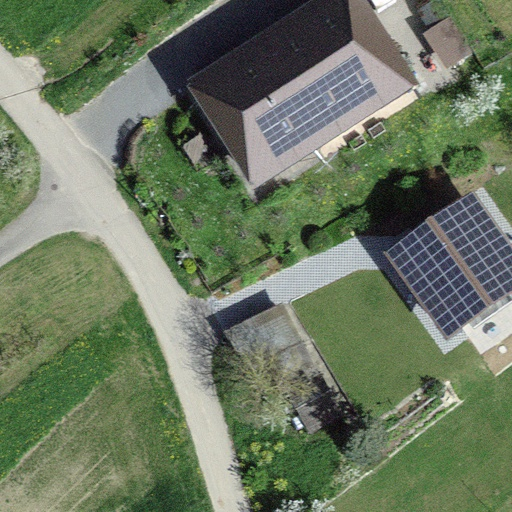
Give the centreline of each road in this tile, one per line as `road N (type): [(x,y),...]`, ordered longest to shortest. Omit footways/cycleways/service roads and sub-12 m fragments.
road 1 (unclassified): [(243,511),(181,343),(98,204)]
road 2 (residential): [(98,204),(0,69)]
